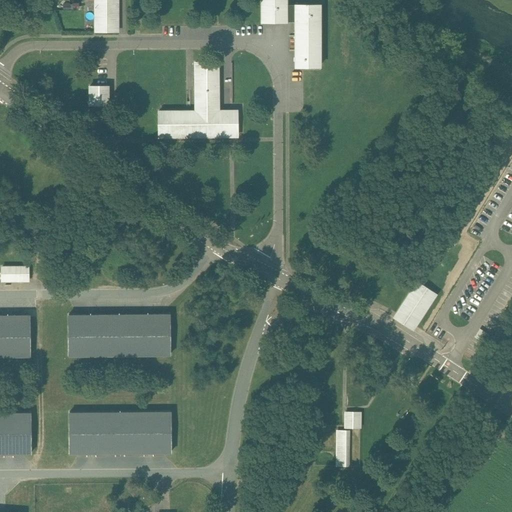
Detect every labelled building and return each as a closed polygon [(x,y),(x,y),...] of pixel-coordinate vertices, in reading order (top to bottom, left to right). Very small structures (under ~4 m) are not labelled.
[(118,0),(98,0),(99,28),(119,28),(118,0)] [(286,0),(262,0),(262,21),(287,22),(287,5),(286,0)] [(296,22),(296,5),(287,5),(287,22),(296,22)] [(321,6),(296,5),(296,22),(296,66),(320,66),(321,6)] [(218,62),(196,62),(196,112),(160,112),(160,138),(238,137),(238,110),(218,111),(218,62)] [(110,86),(92,86),(92,104),(111,104),(110,86)] [(30,281),(30,268),(4,269),(4,281),(30,281)] [(396,319),(415,331),(436,295),(417,284),(396,319)] [(30,316),(30,315),(0,314),(0,357),(31,357),(31,324),(30,316)] [(172,355),(171,314),(71,315),(71,356),(172,355)] [(481,327),(477,335),(483,338),(487,330),(481,327)] [(0,455),(31,455),(31,413),(0,412),(0,455)] [(173,454),(173,412),(72,412),(72,454),(173,454)] [(351,467),(351,429),(359,429),(359,415),(346,415),(346,431),(339,431),(339,467),(351,467)]
